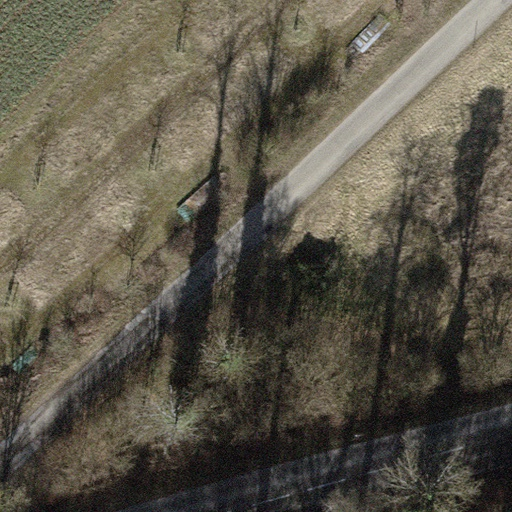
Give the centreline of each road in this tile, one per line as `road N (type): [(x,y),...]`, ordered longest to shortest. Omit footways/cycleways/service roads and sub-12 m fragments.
road 1 (unclassified): [(503,0),(0,479)]
road 2 (primary): [(254,511),(511,441)]
